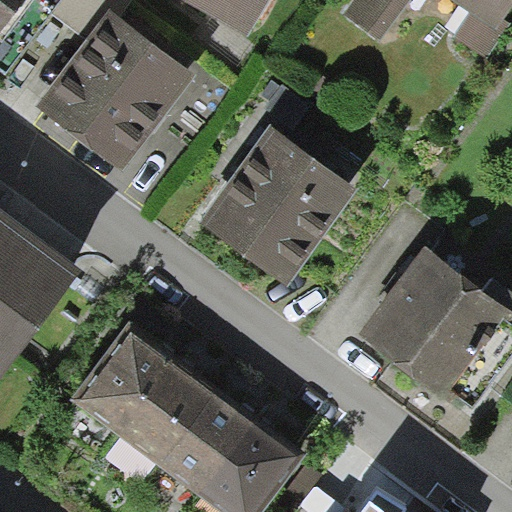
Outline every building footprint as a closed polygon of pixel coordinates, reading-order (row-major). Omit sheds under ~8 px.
[(0,0),(0,21),(16,0),(0,0)] [(209,0),(242,19),(253,0),(209,0)] [(456,33),(486,52),(503,24),(488,14),(496,0),(354,0),(347,12),(385,36),(407,0),(436,0),(465,18),(456,33)] [(30,98),(113,159),(183,65),(99,4),(30,98)] [(291,294),(356,194),(268,137),(203,237),(291,294)] [(0,396),(82,288),(0,227),(0,396)] [(454,405),(511,326),(511,316),(431,257),(368,342),(454,405)] [(122,437),(179,360),(131,324),(73,401),(122,437)] [(179,360),(122,437),(165,469),(223,392),(179,360)] [(223,392),(165,469),(209,501),(267,425),(223,392)] [(267,425),(209,501),(223,511),(260,511),(305,453),(267,425)] [(387,511),(370,500),(362,511),(387,511)]
